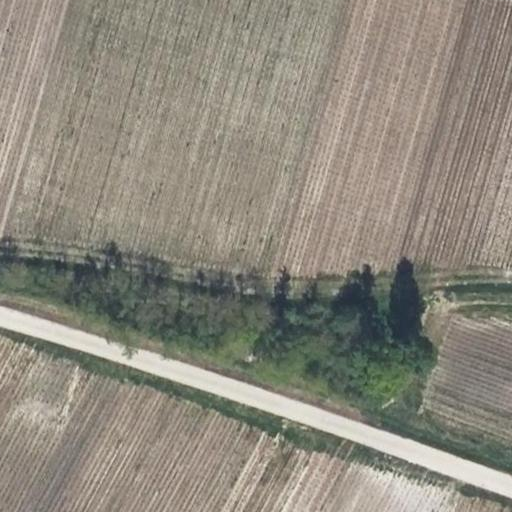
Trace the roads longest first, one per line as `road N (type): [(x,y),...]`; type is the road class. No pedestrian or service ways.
road 1 (unclassified): [(0,313),(511,484)]
road 2 (track): [(511,271),(262,283),(0,245)]
